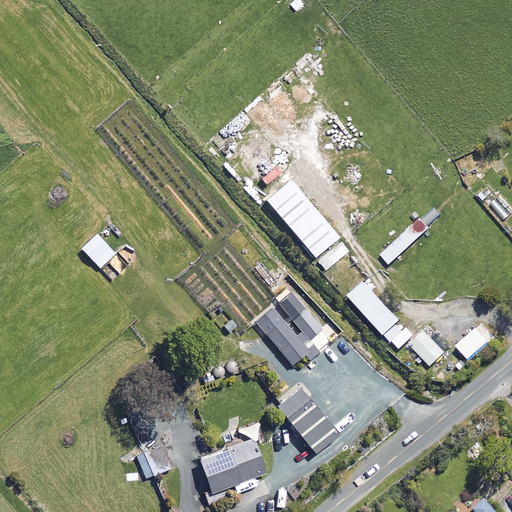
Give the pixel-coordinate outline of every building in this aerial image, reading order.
[(317,258),(341,238),(291,180),(267,200),(317,258)] [(422,236),(413,227),(381,256),(390,265),(422,236)] [(114,255),(96,236),(81,250),(99,269),(114,255)] [(348,252),(340,243),(317,263),(325,271),(348,252)] [(400,323),(365,284),(350,298),(385,337),(400,323)] [(297,336),(273,308),(256,322),(282,352),(293,365),(306,354),(312,361),(323,353),(311,339),(323,329),(292,293),(279,304),(302,332),(297,336)] [(444,354),(422,331),(409,343),(431,367),(444,354)] [(301,387),(278,406),(317,454),(340,435),(301,387)] [(211,496),(269,475),(258,445),(264,443),(257,423),(219,438),(224,451),(198,461),(211,496)] [(147,479),(153,476),(174,468),(164,444),(145,452),(137,455),(147,479)] [(472,508),(475,511),(499,511),(484,497),(472,508)]
